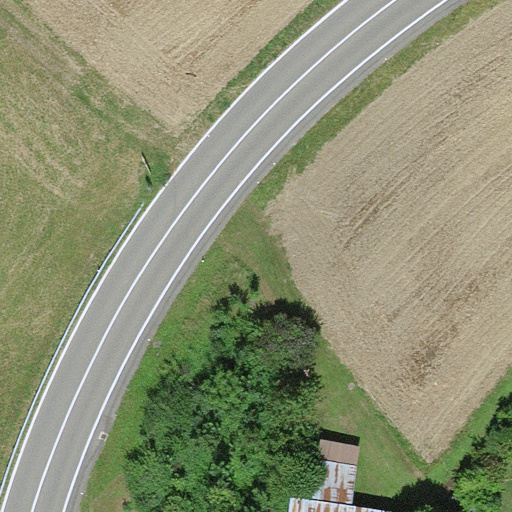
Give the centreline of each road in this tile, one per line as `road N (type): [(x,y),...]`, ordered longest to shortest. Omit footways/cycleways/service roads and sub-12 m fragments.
road 1 (tertiary): [(395,0),(203,179),(75,397),(31,511)]
road 2 (track): [(203,179),(51,57),(0,4)]
